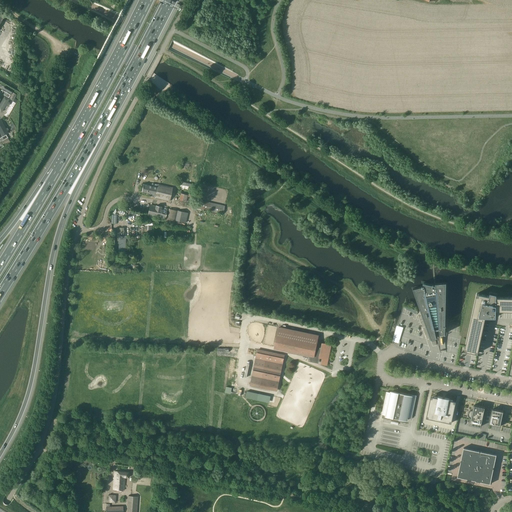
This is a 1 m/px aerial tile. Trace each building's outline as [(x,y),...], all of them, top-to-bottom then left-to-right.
[(143,184),(142,192),(150,193),(149,196),(155,197),(155,198),(169,201),(172,188),(158,184),(157,187),(151,186),(143,184)] [(186,202),(188,195),(181,193),(179,200),(186,202)] [(196,208),(223,214),(225,206),(198,200),(196,208)] [(165,219),(167,209),(162,207),(156,206),(150,205),(148,216),(165,219)] [(175,220),(184,222),(186,223),(188,213),(178,210),(175,220)] [(153,225),(153,223),(145,223),(145,232),(148,232),(147,238),(151,238),(152,225),(153,225)] [(431,339),(437,337),(435,329),(436,329),(436,330),(437,330),(438,330),(438,329),(439,329),(440,334),(445,333),(446,282),(435,283),(436,285),(423,282),(424,286),(413,288),(431,339)] [(485,317),(490,317),(490,318),(491,318),(492,318),(492,317),(496,317),(496,311),(511,311),(511,297),(496,297),(497,294),(490,293),(489,296),(477,293),(465,350),(478,353),(485,317)] [(416,315),(418,312),(407,306),(406,309),(416,315)] [(397,326),(393,340),(399,342),(403,328),(397,326)] [(279,327),(274,348),(279,349),(290,351),(290,353),(309,357),(309,361),(313,362),(314,360),(319,362),(320,358),(322,358),(328,359),(331,345),(322,343),(322,345),(317,344),(319,336),(279,327)] [(258,349),(250,385),(277,391),(285,355),(258,349)] [(411,418),(416,395),(401,392),(400,396),(397,395),(397,394),(387,392),(382,418),(408,423),(408,419),(405,418),(405,416),(411,418)] [(428,412),(426,418),(451,423),(453,417),(453,416),(455,405),(456,401),(453,400),(449,400),(450,399),(438,396),(438,397),(434,396),(431,396),(430,399),(428,411),(428,412)] [(481,426),(485,407),(474,405),(473,411),(472,411),(471,411),(470,411),(469,412),(469,413),(468,414),(468,415),(468,416),(469,417),(470,418),(471,418),(470,424),(481,426)] [(505,422),(505,421),(505,420),(505,419),(504,418),(503,417),(502,417),(504,411),(493,409),(489,423),(500,426),(501,425),(502,425),(503,425),(504,424),(504,423),(505,423),(505,422)] [(490,483),(497,455),(496,454),(496,455),(464,448),(458,476),(457,476),(457,477),(491,484),(491,483),(490,483)] [(124,490),(125,477),(129,477),(129,472),(115,471),(113,490),(124,490)] [(124,511),(135,511),(137,496),(128,496),(128,500),(126,500),(124,511)]
